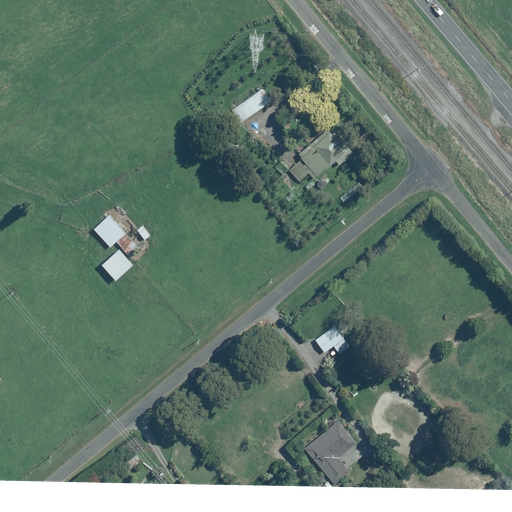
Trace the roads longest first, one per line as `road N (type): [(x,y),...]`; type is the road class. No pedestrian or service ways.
road 1 (unclassified): [(19,511),(431,167)]
road 2 (unclassified): [(431,167),(292,0)]
road 3 (secondary): [(511,103),(424,0)]
road 4 (unclassified): [(511,263),(431,167)]
